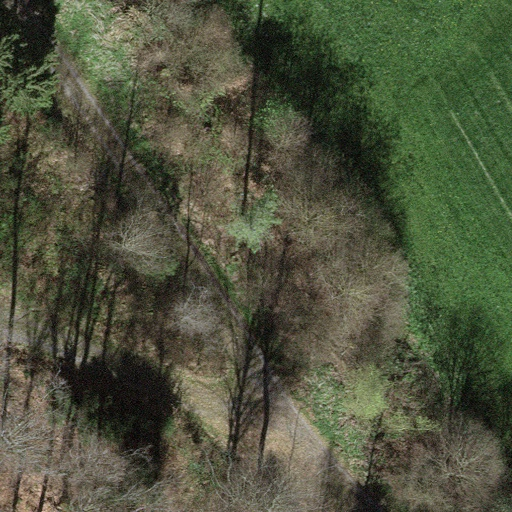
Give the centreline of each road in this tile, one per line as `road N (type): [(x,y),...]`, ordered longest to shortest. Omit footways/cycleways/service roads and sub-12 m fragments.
road 1 (track): [(369,505),(0,7)]
road 2 (track): [(0,324),(74,345),(369,505)]
